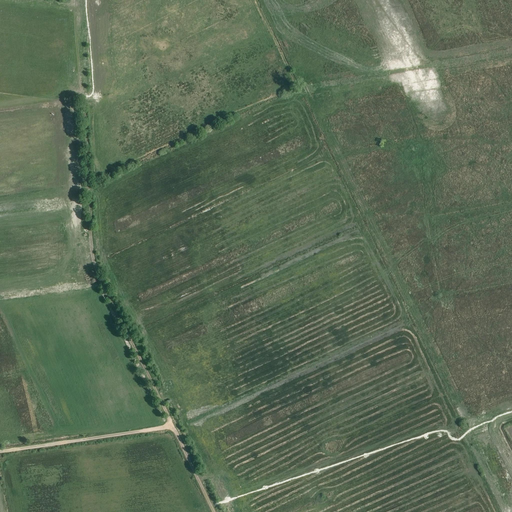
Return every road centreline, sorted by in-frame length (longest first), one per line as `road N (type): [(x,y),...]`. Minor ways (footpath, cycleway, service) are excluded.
road 1 (track): [(82,99),(93,263),(172,427)]
road 2 (track): [(0,451),(172,427),(213,511)]
